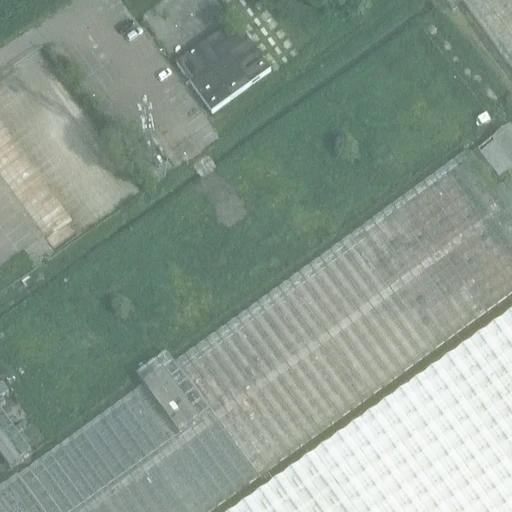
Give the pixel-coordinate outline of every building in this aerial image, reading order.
[(271,73),(242,34),(231,41),(226,33),(177,68),(211,116),(271,73)] [(511,132),(510,129),(478,152),(499,182),(511,172),(511,132)] [(143,388),(0,491),(0,511),(213,511),(511,296),(511,180),(493,195),(465,156),(174,366),(167,356),(137,379),(143,388)] [(511,511),(511,319),(243,511),(511,511)] [(31,455),(0,411),(0,455),(10,470),(31,455)]
